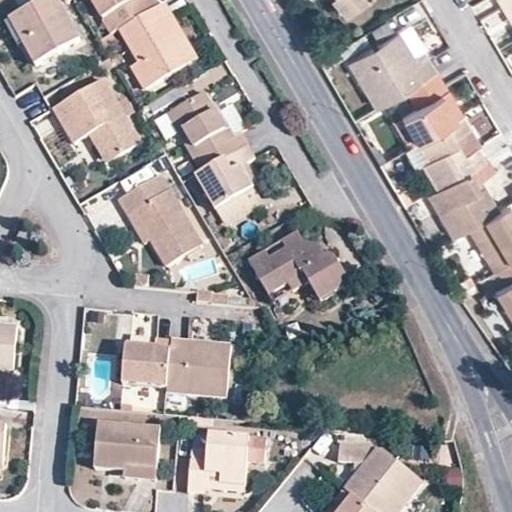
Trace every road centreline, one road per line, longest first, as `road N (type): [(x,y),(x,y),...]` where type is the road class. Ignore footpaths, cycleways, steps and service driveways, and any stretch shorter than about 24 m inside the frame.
road 1 (residential): [(257,0),(470,365)]
road 2 (residential): [(49,511),(69,283)]
road 3 (residential): [(470,365),(469,393),(508,511)]
road 4 (residential): [(94,285),(29,169)]
road 5 (residential): [(445,0),(511,113)]
